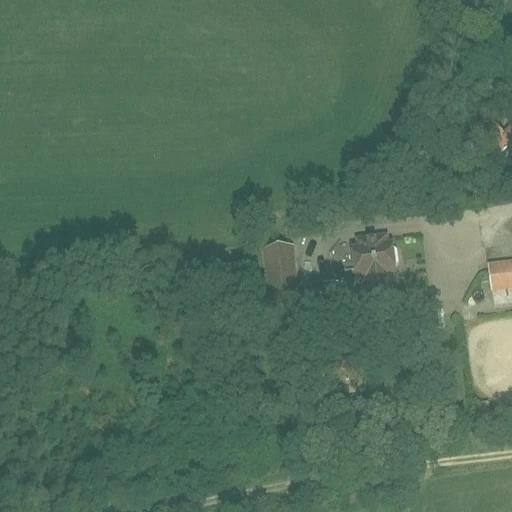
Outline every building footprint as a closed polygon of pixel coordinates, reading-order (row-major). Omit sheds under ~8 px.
[(511,145),(504,138),(491,123),(467,145),(474,154),(480,148),(492,162),(511,145)] [(354,251),(357,275),(358,281),(363,280),(365,294),(349,296),(351,313),(395,307),(391,276),(395,276),(394,267),(397,266),(398,264),(397,252),(394,250),(392,250),(391,246),(387,247),(386,239),(358,242),(359,250),(354,251)] [(301,249),(276,251),(284,325),(309,322),(301,249)] [(492,293),(511,290),(511,265),(489,269),(492,293)] [(343,283),(325,284),(327,317),(345,316),(343,283)] [(350,384),(350,362),(326,362),(326,378),(333,378),(334,384),(350,384)]
